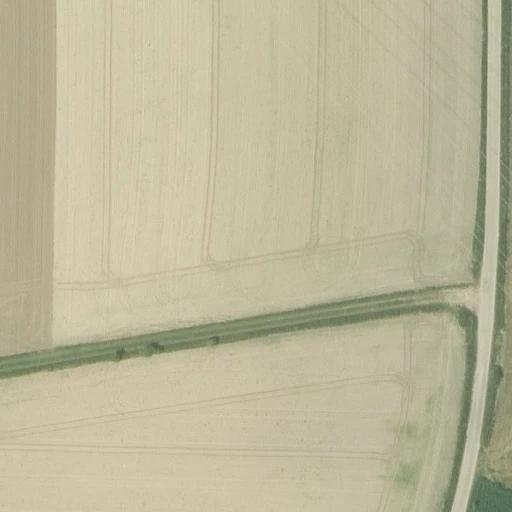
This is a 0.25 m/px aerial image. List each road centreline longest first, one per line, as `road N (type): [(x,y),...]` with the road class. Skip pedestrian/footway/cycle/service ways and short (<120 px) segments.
road 1 (unclassified): [(459,511),(487,302),(493,0)]
road 2 (track): [(487,302),(411,301),(0,368)]
